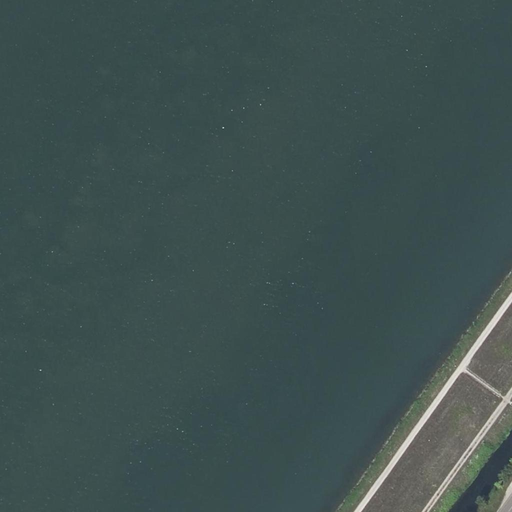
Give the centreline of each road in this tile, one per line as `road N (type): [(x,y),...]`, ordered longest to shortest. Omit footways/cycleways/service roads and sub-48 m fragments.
road 1 (track): [(459,368),(358,511)]
road 2 (track): [(511,391),(423,511)]
